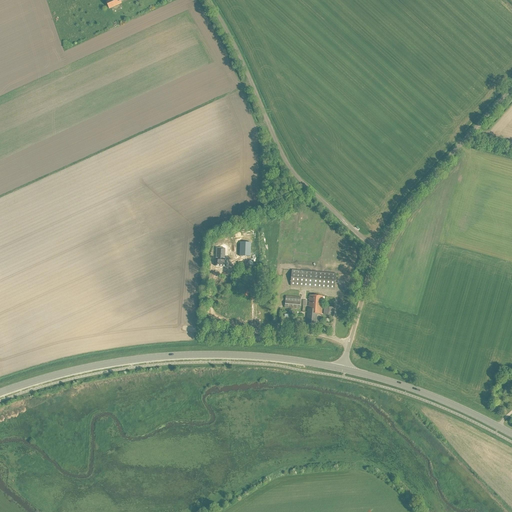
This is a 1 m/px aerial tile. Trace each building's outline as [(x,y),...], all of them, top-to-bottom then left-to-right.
[(109,9),(122,3),(119,0),(118,0),(117,1),(116,0),(110,0),(106,2),(109,9)] [(240,243),(240,257),(250,257),(251,243),(240,243)] [(222,267),(226,267),(227,262),(225,262),(225,259),(225,249),(218,249),(217,259),(216,259),(216,267),(220,267),(219,267),(220,268),(222,268),(222,267)] [(291,270),(290,286),(335,290),(336,274),(291,270)] [(286,296),(285,309),(300,310),(301,297),(286,296)] [(323,307),(323,296),(309,296),(309,309),(308,309),(307,319),(308,319),(308,324),(316,324),(317,314),(322,315),(333,316),(333,308),(323,307)] [(265,327),(266,308),(254,307),(253,315),(252,315),(252,320),(257,320),(256,326),(265,327)]
